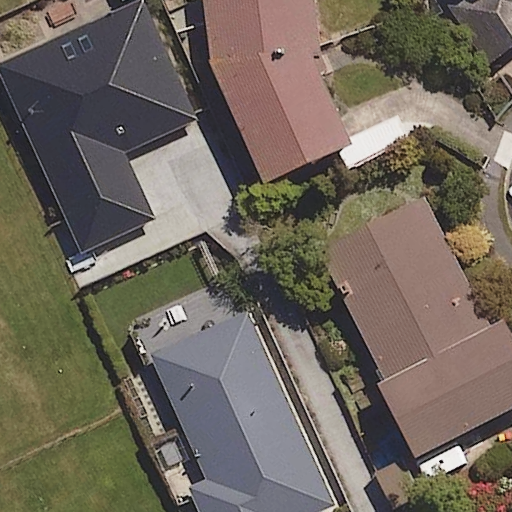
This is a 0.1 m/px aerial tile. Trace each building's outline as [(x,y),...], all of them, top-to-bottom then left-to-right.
[(193,120),(138,0),(0,63),(0,70),(83,252),(153,220),(122,152),(193,120)] [(261,177),(346,142),(312,55),(317,55),(312,0),(201,0),(205,54),(261,177)] [(511,0),(442,0),(442,1),(483,62),(511,42),(511,0)] [(483,320),(421,196),(320,246),(377,362),(366,367),(411,456),(444,439),(457,466),(496,447),(483,419),(511,404),(511,347),(495,313),(483,320)] [(316,511),(334,504),(230,280),(134,324),(203,475),(186,483),(199,511),(316,511)]
